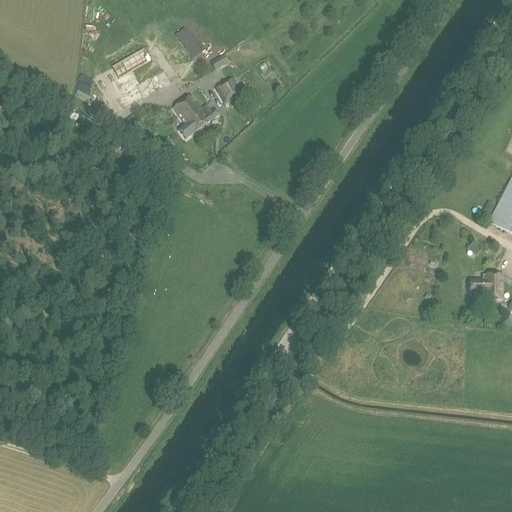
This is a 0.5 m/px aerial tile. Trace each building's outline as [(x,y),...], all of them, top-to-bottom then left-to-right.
[(150,55),(118,74),(123,82),(155,63),(150,55)] [(174,85),(167,72),(147,83),(154,95),(174,85)] [(234,78),(214,89),(224,105),(243,95),(234,78)] [(127,98),(128,106),(146,102),(144,94),(127,98)] [(185,126),(179,130),(185,140),(220,115),(216,110),(212,113),(207,106),(202,110),(191,96),(173,109),(185,126)] [(511,178),(488,225),(511,236),(511,178)] [(497,206),(488,202),(484,210),(493,214),(497,206)] [(478,242),(472,249),(479,255),(485,248),(478,242)] [(469,291),(471,291),(471,295),(486,295),(486,301),(502,301),(502,276),(483,276),(483,281),(471,281),(471,285),(469,285),(469,291)]
